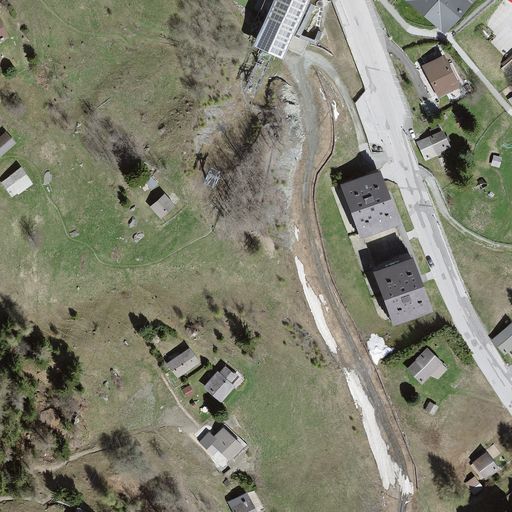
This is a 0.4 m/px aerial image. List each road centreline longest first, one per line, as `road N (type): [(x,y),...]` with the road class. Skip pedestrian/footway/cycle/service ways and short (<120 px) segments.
road 1 (track): [(399,511),(389,444),(342,350),(306,251),(300,213),(311,150),(295,65)]
road 2 (residential): [(398,149),(451,290),(511,395)]
road 3 (track): [(295,65),(315,61),(335,83),(368,161),(398,149)]
road 4 (unclassified): [(351,0),(398,149)]
